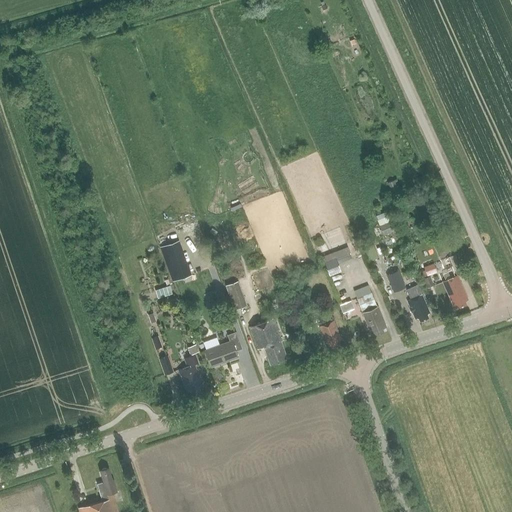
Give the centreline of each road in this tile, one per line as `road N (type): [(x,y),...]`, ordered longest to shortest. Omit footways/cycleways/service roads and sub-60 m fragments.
road 1 (tertiary): [(0,477),(352,364)]
road 2 (unclassified): [(506,312),(365,0)]
road 3 (tertiary): [(352,364),(506,312)]
road 4 (tertiary): [(405,511),(352,364)]
